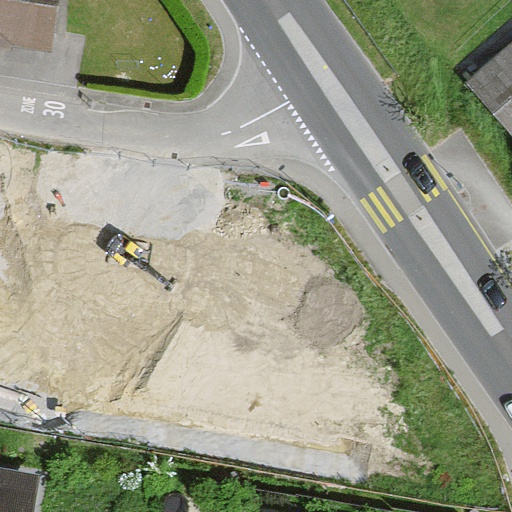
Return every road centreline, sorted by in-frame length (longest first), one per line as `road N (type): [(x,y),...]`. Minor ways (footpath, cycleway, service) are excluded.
road 1 (residential): [(0,109),(219,135),(330,86)]
road 2 (secondary): [(330,86),(511,353)]
